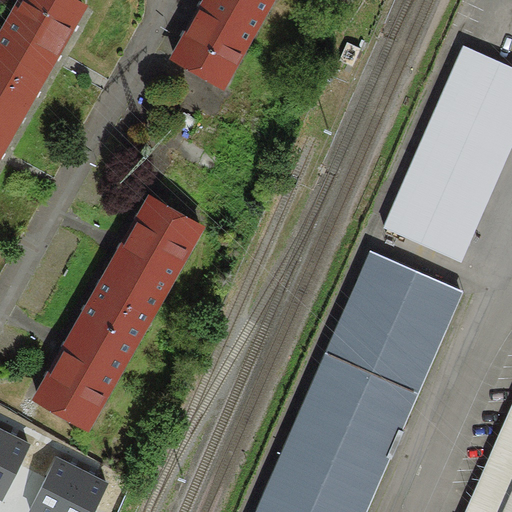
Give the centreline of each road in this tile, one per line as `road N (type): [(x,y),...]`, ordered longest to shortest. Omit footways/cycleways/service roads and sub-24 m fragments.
road 1 (residential): [(0,297),(162,0)]
road 2 (unknown): [(511,277),(476,324),(388,511)]
